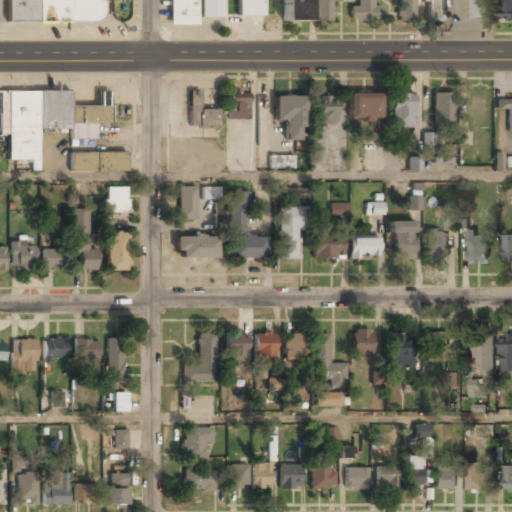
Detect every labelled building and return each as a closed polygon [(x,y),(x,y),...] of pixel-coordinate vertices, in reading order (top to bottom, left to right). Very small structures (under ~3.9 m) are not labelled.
[(5,0),(6,23),(101,23),(101,13),(111,13),(110,0),(5,0)] [(221,0),(168,0),(169,25),(197,24),(197,18),(222,17),(221,0)] [(263,16),(263,0),(237,0),(237,16),(263,16)] [(282,0),(282,21),(307,21),(307,0),(282,0)] [(315,0),(316,22),(332,22),(332,0),(315,0)] [(357,0),(357,6),(350,6),(350,22),(378,22),(378,0),(357,0)] [(396,0),(396,21),(413,22),(413,0),(396,0)] [(444,0),(425,0),(425,19),(444,19),(444,0)] [(491,0),(473,0),(473,19),(491,19),(491,0)] [(511,0),(500,0),(500,19),(511,19),(511,0)] [(3,162),(36,162),(36,132),(68,132),(68,141),(94,141),(94,125),(108,125),(108,92),(98,92),(98,107),(68,107),(68,91),(0,91),(0,115),(3,115),(3,162)] [(186,128),(217,128),(217,110),(200,110),(200,92),(186,92),(186,128)] [(432,93),(432,126),(452,126),(452,93),(432,93)] [(248,94),(227,94),(227,121),(248,121),(248,94)] [(346,94),(346,120),(380,120),(380,94),(346,94)] [(391,94),(391,128),(413,128),(413,94),(391,94)] [(304,128),(305,97),(273,97),(272,121),(284,122),(283,141),(299,141),(299,128),(304,128)] [(316,98),(316,123),(338,123),(338,98),(316,98)] [(496,110),(507,110),(507,134),(511,134),(511,99),(496,99),(496,110)] [(421,145),(438,145),(439,133),(421,132),(421,145)] [(502,171),(503,153),(494,153),(494,171),(502,171)] [(125,173),(125,154),(68,154),(68,173),(125,173)] [(293,168),(293,155),(268,155),(268,168),(293,168)] [(407,171),(421,171),(421,157),(407,157),(407,171)] [(127,186),(104,186),(104,214),(127,214),(127,186)] [(176,187),(176,220),(194,220),(194,187),(176,187)] [(200,199),(219,199),(219,187),(200,187),(200,199)] [(306,189),(277,189),(277,202),(306,203),(306,189)] [(407,194),(407,210),(421,210),(421,194),(407,194)] [(212,200),(212,225),(226,224),(225,200),(212,200)] [(263,259),(263,237),(240,237),(241,201),(230,201),(229,235),(228,235),(228,258),(263,259)] [(364,215),(383,215),(383,202),(364,202),(364,215)] [(345,204),(328,204),(328,216),(345,216),(345,204)] [(277,207),(277,260),(297,260),(297,228),(304,228),(304,207),(277,207)] [(72,271),(96,271),(96,250),(88,250),(88,210),(73,209),(72,271)] [(445,230),(459,230),(459,209),(444,210),(445,230)] [(390,223),(392,259),(414,258),(413,222),(390,223)] [(425,232),(425,259),(446,259),(446,232),(425,232)] [(104,233),(104,272),(126,272),(126,233),(104,233)] [(511,233),(504,234),(503,259),(511,259),(511,233)] [(468,264),(488,264),(488,235),(468,235),(468,264)] [(216,259),(216,237),(174,237),(174,259),(216,259)] [(311,238),(311,260),(341,260),(341,238),(311,238)] [(378,258),(378,238),(348,238),(348,258),(378,258)] [(34,269),(34,246),(24,246),(24,239),(9,239),(10,269),(34,269)] [(65,250),(41,250),(41,271),(65,271),(65,250)] [(350,330),(350,357),(370,357),(370,330),(350,330)] [(425,332),(425,365),(447,365),(447,332),(425,332)] [(225,334),(225,366),(247,366),(247,334),(225,334)] [(253,363),(274,363),(274,334),(253,334),(253,363)] [(304,334),(283,334),(283,361),(304,361),(304,334)] [(327,363),(328,334),(313,334),(312,380),(327,380),(327,389),(343,389),(344,363),(327,363)] [(411,371),(411,334),(389,334),(389,371),(411,371)] [(511,335),(500,335),(501,372),(511,371),(511,335)] [(214,336),(196,336),(196,366),(181,366),(181,382),(214,382),(214,336)] [(474,373),(493,373),(493,336),(474,336),(474,373)] [(41,361),(66,361),(66,338),(41,338),(41,361)] [(34,339),(10,339),(10,372),(34,372),(34,339)] [(98,340),(73,340),(73,360),(98,360),(98,340)] [(121,387),(121,340),(106,340),(106,387),(121,387)] [(370,385),(383,385),(383,371),(370,371),(370,385)] [(445,386),(458,386),(458,372),(445,372),(445,386)] [(94,380),(72,380),(72,391),(94,390),(94,380)] [(342,407),(342,393),(314,393),(314,407),(342,407)] [(110,394),(110,412),(124,412),(124,394),(110,394)] [(428,426),(415,426),(415,438),(428,438),(428,426)] [(181,428),(181,459),(208,459),(208,428),(181,428)] [(322,429),(322,445),(336,445),(336,429),(322,429)] [(126,431),(112,431),(112,449),(126,449),(126,431)] [(352,446),(339,446),(339,459),(352,459),(352,446)] [(10,472),(18,472),(18,453),(10,453),(10,472)] [(420,486),(420,457),(403,457),(403,486),(420,486)] [(310,488),(334,488),(334,462),(310,462),(310,488)] [(250,463),(250,488),(269,488),(269,463),(250,463)] [(485,490),(485,463),(467,463),(467,490),(485,490)] [(300,464),(278,464),(278,488),(300,488),(300,464)] [(228,489),(247,489),(247,465),(228,465),(228,489)] [(433,489),(455,489),(455,465),(433,465),(433,489)] [(511,465),(503,465),(503,491),(511,491),(511,465)] [(344,489),(367,489),(367,467),(344,467),(344,489)] [(375,467),(375,489),(397,489),(397,467),(375,467)] [(214,470),(181,470),(181,491),(214,491),(214,470)] [(16,473),(16,502),(35,502),(35,473),(16,473)] [(66,473),(42,473),(42,505),(66,505),(66,473)] [(125,474),(104,474),(104,506),(125,506),(125,474)] [(91,485),(73,485),(73,503),(91,503),(91,485)]
